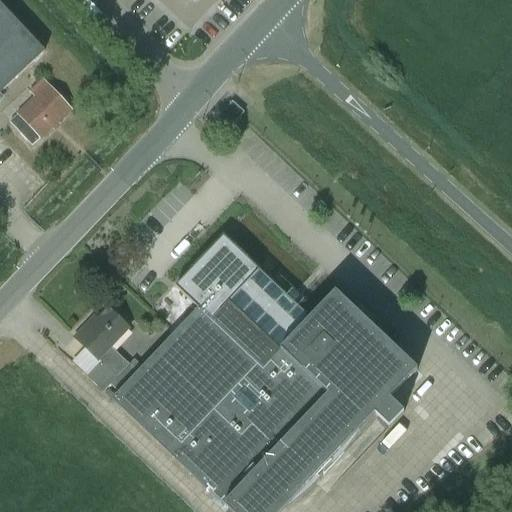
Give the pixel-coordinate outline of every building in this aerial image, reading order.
[(0,102),(4,99),(0,94),(0,91),(42,52),(0,7),(0,102)] [(18,116),(10,123),(32,147),(40,140),(52,129),(55,132),(61,126),(59,123),(71,111),(43,81),(30,93),(35,99),(17,116),(18,116)] [(233,103),(216,121),(229,131),(244,113),(233,103)] [(90,324),(75,339),(99,361),(85,375),(104,393),(111,386),(119,394),(112,401),(223,506),(227,509),(224,511),(283,511),(375,416),(390,429),(405,414),(390,400),(418,371),(336,293),(311,320),(297,307),(304,300),(293,289),(286,296),(250,261),(235,247),(234,247),(224,237),(207,254),(191,270),(191,271),(175,288),(199,310),(138,374),(111,348),(129,329),(109,310),(93,327),(90,324)] [(110,390),(105,395),(111,400),(115,396),(110,390)]
